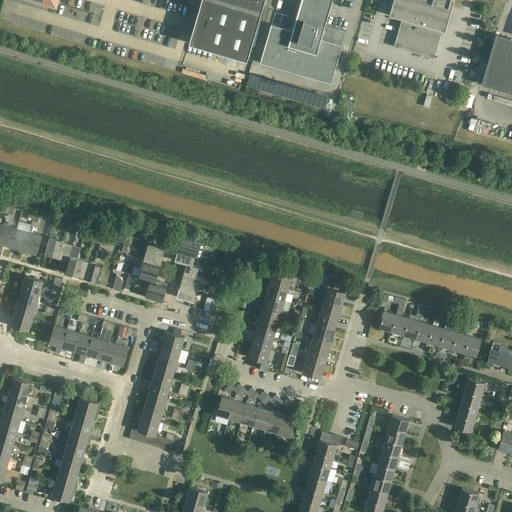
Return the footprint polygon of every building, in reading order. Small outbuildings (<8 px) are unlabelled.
[(188,42),(247,59),(263,0),(200,0),(200,4),(202,5),(199,17),(196,16),(195,20),(198,21),(194,33),(191,32),(188,42)] [(271,24),(260,63),(331,84),(342,45),(321,39),(331,0),(300,0),(295,22),(293,21),(291,25),(293,26),(292,30),(271,24)] [(393,0),(391,6),(391,9),(389,15),(391,16),(392,16),(401,19),(394,46),(433,58),(450,0),(393,0)] [(511,38),(495,34),(481,84),(511,92),(511,38)] [(258,75),(259,69),(249,67),(248,73),(258,75)] [(54,221),(69,226),(72,214),(60,210),(58,217),(55,216),(54,221)] [(75,227),(76,223),(78,216),(72,214),(69,226),(75,227)] [(4,244),(11,246),(17,228),(4,224),(0,239),(0,246),(3,247),(4,244)] [(18,251),(22,253),(29,231),(17,228),(11,246),(19,249),(18,251)] [(41,235),(29,231),(22,253),(27,254),(28,251),(36,254),(41,235)] [(44,254),(51,256),(59,258),(65,241),(49,236),(44,254)] [(181,238),(180,243),(179,243),(177,252),(194,257),(201,259),(205,245),(194,242),(181,238)] [(59,258),(67,261),(68,261),(69,254),(70,255),(73,245),(73,243),(65,241),(59,258)] [(148,243),(146,251),(163,256),(165,248),(148,243)] [(64,272),(72,275),(78,257),(80,247),(73,245),(70,255),(69,254),(68,261),(67,261),(64,272)] [(163,256),(146,251),(143,259),(161,265),(163,256)] [(174,260),(186,263),(192,265),(194,257),(177,252),(174,260)] [(115,257),(109,256),(105,272),(111,273),(115,257)] [(72,275),(81,277),(86,259),(78,257),(72,275)] [(81,277),(89,279),(94,262),(86,259),(81,277)] [(143,259),(141,268),(158,273),(161,265),(143,259)] [(103,264),(94,262),(89,279),(97,282),(103,264)] [(186,263),(184,271),(201,276),(204,268),(192,265),(186,263)] [(156,281),(158,273),(141,268),(138,276),(150,280),(150,279),(156,281)] [(273,270),(270,283),(288,288),(291,276),(273,270)] [(184,271),(181,280),(199,285),(201,276),(184,271)] [(123,281),(117,274),(113,289),(120,291),(123,281)] [(20,282),(19,287),(40,293),(43,280),(25,275),(23,283),(20,282)] [(165,293),(167,284),(156,281),(150,279),(150,280),(147,288),(165,293)] [(181,280),(179,288),(196,293),(199,285),(181,280)] [(270,283),(266,295),(284,300),(288,288),(270,283)] [(327,286),(324,299),(342,304),(346,292),(327,286)] [(20,292),(18,300),(36,305),(40,293),(19,287),(17,291),(20,292)] [(162,301),(165,293),(147,288),(145,296),(162,301)] [(194,301),(196,293),(179,288),(176,296),(194,301)] [(379,301),(387,303),(389,296),(381,293),(379,301)] [(266,295),(262,307),(281,312),(284,300),(266,295)] [(208,311),(215,313),(219,299),(214,298),(213,299),(212,299),(208,311)] [(440,308),(442,301),(431,298),(429,304),(440,308)] [(324,299),(320,311),(338,316),(342,304),(324,299)] [(13,306),(11,311),(33,317),(36,305),(18,300),(16,307),(13,306)] [(453,311),(463,314),(465,308),(455,305),(453,311)] [(262,307),(259,319),(277,324),(281,312),(262,307)] [(378,330),(379,327),(391,331),(396,313),(384,310),(383,312),(375,310),(370,327),(378,330)] [(11,311),(10,316),(13,317),(11,324),(27,329),(29,330),(33,317),(11,311)] [(320,311),(317,323),(335,328),(338,316),(320,311)] [(77,320),(82,322),(84,315),(79,313),(76,312),(74,319),(77,320)] [(391,331),(404,334),(408,317),(396,313),(391,331)] [(404,334),(416,338),(421,320),(408,317),(404,334)] [(259,319),(255,331),(274,336),(277,324),(259,319)] [(416,338),(428,341),(433,324),(421,320),(416,338)] [(317,323),(313,335),(331,340),(335,328),(317,323)] [(56,348),(61,349),(67,328),(54,324),(49,342),(57,345),(56,348)] [(428,341),(440,345),(445,328),(433,324),(428,341)] [(121,325),(119,333),(126,335),(128,327),(121,325)] [(66,347),(74,350),(79,331),(67,328),(61,349),(66,350),(66,347)] [(305,328),(303,335),(311,337),(313,330),(305,328)] [(440,345),(452,348),(457,331),(445,328),(440,345)] [(104,362),(109,363),(115,342),(108,340),(111,330),(106,329),(103,339),(98,356),(105,358),(104,362)] [(290,342),(293,332),(287,330),(286,334),(281,333),(280,338),(290,342)] [(80,355),(85,356),(91,335),(79,331),(74,350),(81,352),(80,355)] [(161,338),(160,343),(180,349),(184,336),(166,331),(164,339),(161,338)] [(255,331),(252,343),(270,348),(274,336),(255,331)] [(452,348),(464,352),(469,335),(457,331),(452,348)] [(90,354),(98,356),(103,339),(91,335),(85,356),(89,357),(90,354)] [(313,335),(309,347),(328,353),(331,340),(313,335)] [(482,338),(469,335),(464,352),(477,355),(482,338)] [(128,346),(115,342),(109,363),(114,365),(115,361),(123,364),(128,346)] [(161,348),(159,356),(177,361),(180,349),(160,343),(158,347),(161,348)] [(269,362),(266,361),(270,348),(252,343),(248,355),(254,357),(252,364),(267,369),(269,362)] [(486,362),(501,367),(506,348),(492,344),(486,362)] [(309,347),(307,357),(306,359),(324,364),(328,353),(309,347)] [(501,367),(511,369),(511,350),(506,348),(501,367)] [(154,362),(152,367),(173,373),(177,361),(159,356),(157,363),(154,362)] [(321,377),(324,364),(306,359),(302,371),(321,377)] [(154,373),(152,380),(170,385),(173,373),(152,367),(151,372),(154,373)] [(8,384),(6,389),(27,395),(31,382),(13,377),(10,385),(8,384)] [(468,377),(465,389),(482,394),(485,382),(468,377)] [(195,392),(199,381),(191,378),(188,389),(195,392)] [(146,386),(145,391),(166,397),(170,385),(152,380),(149,387),(146,386)] [(240,383),(233,389),(236,392),(243,386),(240,383)] [(252,386),(245,393),(249,396),(255,390),(252,386)] [(8,394),(5,402),(24,407),(27,395),(6,389),(5,393),(8,394)] [(465,389),(461,401),(478,406),(482,394),(465,389)] [(264,390),(257,396),(261,400),(267,393),(264,390)] [(146,397),(144,404),(163,409),(166,397),(145,391),(144,396),(146,397)] [(279,397),(276,393),(269,400),(273,403),(279,397)] [(216,414),(229,417),(234,399),(222,395),(216,414)] [(80,396),(76,409),(98,415),(99,410),(96,409),(98,402),(80,396)] [(291,400),(288,397),(282,403),(285,407),(291,400)] [(229,417),(241,421),(246,403),(234,399),(229,417)] [(304,404),(300,401),(294,407),(297,411),(304,404)] [(461,401),(458,414),(475,418),(478,406),(461,401)] [(0,408),(0,409),(0,413),(20,419),(24,407),(5,402),(3,409),(0,408)] [(241,421),(253,424),(258,406),(246,403),(241,421)] [(139,411),(138,415),(159,421),(163,409),(144,404),(142,412),(139,411)] [(253,424),(265,428),(271,410),(258,406),(253,424)] [(76,409),(73,421),(91,426),(93,419),(96,420),(98,415),(76,409)] [(265,428),(277,432),(283,413),(271,410),(265,428)] [(0,418),(0,419),(0,426),(17,431),(20,419),(0,413),(0,418)] [(295,417),(283,413),(277,432),(290,435),(295,417)] [(389,425),(389,426),(400,430),(406,431),(409,419),(392,414),(389,425)] [(454,426),(471,431),(475,418),(458,414),(454,426)] [(155,434),(159,421),(138,415),(136,420),(139,421),(137,429),(142,430),(148,432),(153,433),(155,434)] [(73,421),(69,433),(90,439),(92,435),(89,434),(91,426),(73,421)] [(0,439),(13,443),(17,431),(0,426),(0,439)] [(389,426),(385,438),(400,443),(402,443),(406,431),(400,430),(389,426)] [(129,438),(134,439),(137,429),(132,427),(129,438)] [(134,439),(139,441),(142,430),(137,429),(134,439)] [(139,441),(145,442),(148,432),(142,430),(139,441)] [(498,448),(511,452),(511,447),(511,432),(504,430),(498,448)] [(145,442),(150,444),(153,433),(148,432),(145,442)] [(371,434),(365,432),(362,441),(368,443),(371,434)] [(69,433),(66,445),(84,451),(86,443),(89,444),(90,439),(69,433)] [(150,444),(155,445),(158,435),(153,433),(150,444)] [(155,445),(161,447),(164,436),(158,435),(155,445)] [(161,447),(166,449),(169,438),(165,437),(164,436),(161,447)] [(166,449),(171,450),(174,440),(173,439),(169,438),(166,449)] [(320,438),(317,450),(334,455),(337,443),(320,438)] [(357,449),(359,442),(347,438),(345,446),(357,449)] [(385,438),(381,451),(398,456),(400,452),(402,443),(400,443),(385,438)] [(0,452),(10,455),(13,443),(0,439),(0,452)] [(171,450),(177,452),(180,441),(174,440),(171,450)] [(177,452),(182,453),(185,443),(180,441),(177,452)] [(66,445),(62,457),(83,464),(85,459),(82,458),(84,451),(66,445)] [(317,450),(313,463),(330,468),(334,455),(317,450)] [(381,451),(378,463),(395,468),(398,456),(381,451)] [(0,465),(6,468),(9,456),(10,455),(0,452),(0,465)] [(62,457),(59,469),(77,475),(79,467),(82,468),(83,464),(62,457)] [(313,463),(309,475),(327,480),(330,468),(313,463)] [(378,463),(375,475),(391,480),(395,468),(378,463)] [(59,469),(55,482),(76,488),(77,483),(75,483),(77,475),(59,469)] [(309,475),(306,487),(323,492),(327,480),(309,475)] [(375,475),(371,487),(388,492),(391,480),(375,475)] [(51,494),(70,499),(72,491),(75,492),(76,488),(55,482),(51,494)] [(184,493),(183,498),(204,504),(208,491),(190,486),(187,494),(184,493)] [(306,487),(302,499),(320,504),(323,492),(306,487)] [(371,487),(367,499),(384,504),(388,492),(371,487)] [(462,487),(458,500),(475,505),(479,492),(462,487)] [(185,503),(182,511),(187,511),(202,511),(204,504),(183,498),(182,502),(185,503)] [(500,511),(501,511),(505,500),(499,498),(495,510),(500,511)] [(302,499),(299,511),(302,511),(317,511),(320,504),(302,499)] [(365,511),(381,511),(384,504),(367,499),(364,511),(365,511)] [(458,500),(455,511),(454,511),(473,511),(475,505),(458,500)]
